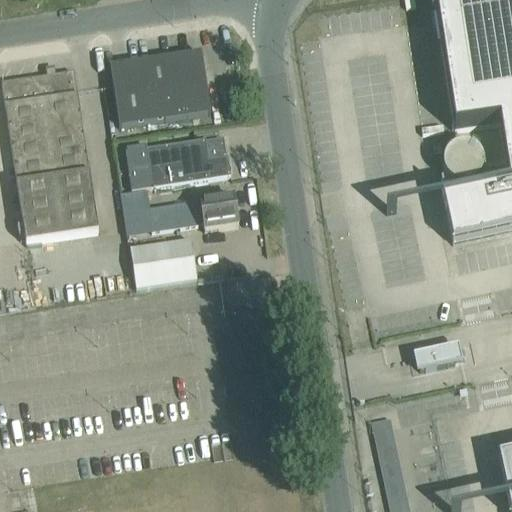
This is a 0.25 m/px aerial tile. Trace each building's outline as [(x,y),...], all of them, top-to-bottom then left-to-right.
[(452,248),(511,234),(511,0),(433,0),(454,134),(499,128),(508,188),(443,203),(452,248)] [(210,117),(201,56),(110,70),(119,131),(210,117)] [(98,238),(73,76),(55,78),(54,72),(45,73),(46,79),(1,86),(26,248),(98,238)] [(127,155),(125,156),(131,196),(151,192),(230,180),(227,161),(225,161),(223,143),(205,145),(204,143),(145,152),(145,149),(126,152),(127,155)] [(238,230),(234,200),(199,205),(199,207),(148,215),(151,236),(203,229),(204,235),(238,230)] [(196,285),(190,246),(131,255),(137,294),(196,285)] [(451,351),(416,358),(419,374),(454,367),(451,351)] [(511,458),(498,462),(508,507),(511,505),(511,458)]
